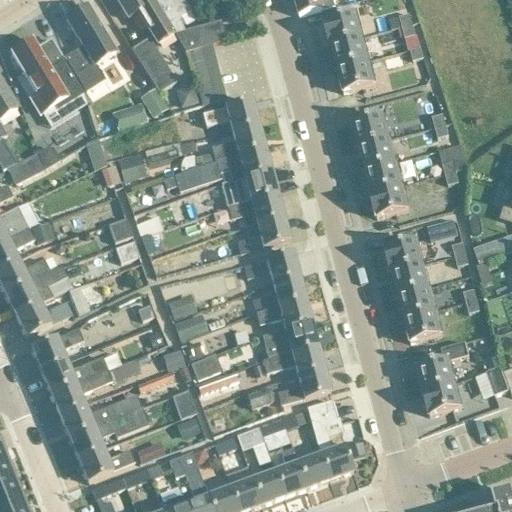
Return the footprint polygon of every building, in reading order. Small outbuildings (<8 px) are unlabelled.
[(114,0),(121,11),(128,22),(138,16),(157,47),(173,37),(154,5),(148,8),(142,0),(114,0)] [(191,13),(182,0),(161,0),(155,3),(175,35),(183,33),(180,20),(191,13)] [(294,0),(300,19),(323,13),(318,0),(294,0)] [(230,3),(217,10),(223,22),(236,15),(230,3)] [(66,22),(82,48),(64,60),(86,96),(106,83),(97,68),(116,57),(87,9),(66,22)] [(331,50),(362,41),(356,17),(325,26),(325,27),(324,27),(326,36),(324,37),(327,48),(329,47),(330,49),(331,48),(331,50)] [(399,20),(402,31),(413,28),(410,18),(399,20)] [(399,20),(390,23),(392,33),(402,31),(399,20)] [(226,44),(221,23),(183,33),(175,35),(174,35),(184,53),(185,56),(189,55),(211,48),(226,44)] [(415,39),(413,28),(402,31),(405,42),(415,39)] [(131,51),(156,91),(158,95),(168,89),(177,84),(149,40),(131,51)] [(337,71),(337,73),(369,65),(362,41),(331,50),(334,60),(332,61),(334,72),(337,71)] [(32,43),(11,55),(22,72),(28,82),(37,96),(29,101),(40,117),(41,116),(50,131),(85,110),(83,96),(62,62),(61,60),(51,43),(37,51),(32,43)] [(215,62),(211,48),(189,55),(192,68),(215,62)] [(421,51),(411,54),(413,64),(424,61),(421,51)] [(218,76),(215,62),(192,68),(196,82),(218,76)] [(128,85),(141,77),(133,64),(120,72),(128,85)] [(344,97),(363,92),(375,88),(369,65),(337,73),(338,75),(335,76),(338,86),(341,85),(344,97)] [(110,98),(121,82),(111,76),(101,92),(110,98)] [(222,89),(218,76),(196,82),(199,95),(222,89)] [(0,142),(7,138),(0,128),(0,124),(18,113),(0,84),(0,142)] [(225,102),(222,89),(199,95),(203,108),(225,102)] [(156,91),(140,101),(152,121),(169,111),(158,95),(156,91)] [(225,112),(225,111),(203,116),(206,129),(228,124),(231,134),(258,128),(251,104),(225,112)] [(117,135),(134,130),(128,111),(111,116),(117,135)] [(435,131),(446,129),(443,118),(433,121),(435,131)] [(383,119),(371,123),(352,128),(355,139),(353,140),(355,150),(358,150),(359,152),(390,143),(383,119)] [(212,155),(195,160),(198,171),(216,166),(215,164),(264,151),(258,128),(231,134),(234,145),(211,151),(212,155)] [(446,129),(435,131),(438,142),(448,139),(446,129)] [(86,148),(94,173),(96,172),(106,168),(107,168),(106,165),(98,141),(86,148)] [(396,166),(390,143),(359,152),(361,162),(359,163),(362,174),(364,173),(365,175),(396,166)] [(193,145),(179,148),(182,158),(195,155),(193,145)] [(45,151),(38,154),(46,172),(60,164),(53,152),(45,151)] [(175,180),(163,184),(166,193),(167,192),(178,189),(180,195),(221,182),(219,176),(229,174),(232,183),(270,174),(264,151),(215,164),(216,166),(198,171),(192,172),(193,174),(175,180)] [(44,173),(36,157),(16,167),(8,171),(16,187),(44,173)] [(4,159),(0,161),(0,170),(2,175),(8,171),(16,167),(12,159),(4,159)] [(133,160),(117,164),(123,185),(139,181),(133,160)] [(446,178),(456,175),(453,165),(443,168),(446,178)] [(368,187),(371,198),(402,190),(396,166),(365,175),(365,177),(363,177),(365,188),(368,187)] [(232,183),(222,186),(225,197),(229,210),(276,197),(270,174),(232,183)] [(459,186),(456,175),(446,178),(448,189),(459,186)] [(61,188),(44,197),(53,212),(69,203),(61,188)] [(0,205),(12,200),(7,189),(0,191),(0,205)] [(409,213),(402,190),(371,198),(371,199),(370,200),(370,201),(368,202),(371,213),(373,212),(376,221),(377,221),(377,222),(396,217),(409,213)] [(283,220),(276,197),(229,210),(232,222),(243,220),(245,230),(256,227),(283,220)] [(511,211),(505,209),(501,222),(511,225),(511,211)] [(0,246),(29,232),(22,220),(17,211),(0,219),(0,246)] [(158,220),(136,228),(141,242),(151,239),(163,234),(158,220)] [(289,243),(283,220),(256,227),(263,252),(289,245),(289,243)] [(109,228),(115,246),(133,240),(126,222),(109,228)] [(451,225),(431,230),(435,246),(455,241),(451,225)] [(47,227),(31,232),(37,249),(53,243),(47,227)] [(34,243),(29,232),(0,246),(0,273),(18,265),(13,254),(34,243)] [(151,239),(141,242),(147,259),(157,256),(151,239)] [(511,239),(501,243),(506,259),(511,256),(511,239)] [(240,257),(250,255),(246,241),(236,244),(240,257)] [(392,275),(392,277),(423,268),(417,244),(404,248),(386,253),(386,254),(385,254),(387,263),(385,264),(387,274),(390,274),(390,276),(392,275)] [(139,260),(134,245),(115,252),(121,267),(139,260)] [(58,246),(54,250),(56,255),(61,256),(65,252),(63,247),(58,246)] [(452,249),(455,260),(466,257),(463,247),(452,249)] [(103,271),(100,256),(76,260),(78,275),(103,271)] [(273,262),(265,264),(269,276),(272,286),(298,279),(292,256),(273,262)] [(468,268),(466,257),(455,260),(458,271),(468,268)] [(22,273),(18,265),(0,273),(0,289),(5,298),(50,275),(44,262),(22,273)] [(253,266),(243,268),(247,281),(257,279),(253,267),(253,266)] [(486,266),(476,269),(480,278),(489,275),(486,266)] [(398,300),(429,291),(423,268),(392,277),(395,287),(392,288),(395,298),(398,298),(398,300)] [(50,275),(5,298),(16,320),(40,307),(39,307),(53,300),(48,290),(67,280),(62,269),(50,275)] [(274,297),(252,302),(256,315),(278,310),(278,311),(305,303),(298,279),(272,286),(274,297)] [(79,290),(68,294),(78,318),(89,314),(79,290)] [(429,291),(398,300),(399,302),(396,302),(399,313),(402,312),(404,323),(436,315),(429,291)] [(463,296),(466,306),(477,304),(474,293),(463,296)] [(217,320),(234,316),(229,301),(213,305),(217,320)] [(182,302),(167,308),(173,323),(188,317),(182,302)] [(278,310),(256,315),(257,317),(259,326),(260,328),(281,323),(284,333),(311,326),(305,303),(278,311),(278,310)] [(477,304),(466,306),(469,318),(480,315),(477,304)] [(44,316),(40,307),(16,320),(26,341),(50,329),(50,328),(72,317),(66,305),(44,316)] [(89,320),(96,337),(122,327),(116,310),(89,320)] [(442,338),(436,315),(404,323),(405,325),(402,326),(405,336),(408,335),(411,347),(442,338)] [(200,317),(173,328),(180,345),(181,345),(207,335),(207,334),(200,317)] [(221,322),(208,327),(210,333),(224,328),(221,322)] [(265,349),(263,350),(267,363),(279,359),(279,360),(317,349),(311,326),(284,333),(270,337),(273,347),(265,349)] [(31,352),(41,375),(66,364),(61,354),(84,344),(79,332),(31,352)] [(158,336),(148,340),(152,351),(163,347),(158,336)] [(192,357),(188,359),(191,367),(196,365),(205,362),(198,344),(189,348),(192,357)] [(424,396),(455,387),(449,365),(469,360),(465,346),(441,352),(445,365),(418,372),(421,383),(418,384),(421,395),(423,394),(424,396)] [(317,349),(279,360),(279,359),(267,363),(263,364),(266,376),(294,369),(296,379),(323,373),(317,349)] [(180,353),(161,359),(166,375),(185,369),(180,353)] [(145,357),(135,362),(137,368),(148,364),(145,357)] [(196,365),(191,367),(197,385),(222,376),(216,358),(205,362),(196,365)] [(70,374),(66,364),(41,375),(50,397),(107,373),(102,360),(70,374)] [(259,368),(252,371),(256,382),(264,379),(259,368)] [(247,370),(209,384),(212,394),(251,380),(247,370)] [(187,371),(178,374),(182,387),(185,386),(191,383),(187,371)] [(509,394),(500,371),(486,376),(495,399),(509,394)] [(112,384),(107,373),(50,397),(59,419),(84,409),(80,398),(112,384)] [(330,396),(323,373),(296,379),(299,391),(278,396),(281,409),(303,403),(303,404),(330,396)] [(171,376),(136,389),(139,397),(174,384),(171,376)] [(455,387),(424,396),(424,397),(423,398),(423,399),(421,400),(424,411),(426,410),(429,419),(430,419),(430,420),(461,411),(455,387)] [(268,390),(246,399),(251,413),(274,405),(268,390)] [(172,399),(180,422),(196,416),(188,393),(172,399)] [(69,441),(142,411),(136,397),(88,418),(84,409),(59,419),(69,441)] [(306,411),(319,460),(329,485),(353,476),(344,451),(340,437),(328,440),(324,426),(337,422),(331,404),(306,411)] [(274,409),(266,412),(269,420),(277,417),(274,409)] [(115,435),(117,441),(149,428),(142,411),(69,441),(78,463),(103,453),(98,442),(115,435)] [(294,417),(281,422),(285,433),(298,429),(294,417)] [(194,421),(180,426),(185,441),(200,436),(194,421)] [(263,442),(285,433),(281,422),(259,430),(263,442)] [(263,447),(262,442),(263,442),(259,430),(234,439),(239,450),(240,450),(242,455),(263,447)] [(217,458),(239,450),(234,439),(213,447),(217,458)] [(362,445),(346,450),(349,462),(365,457),(362,445)] [(209,461),(217,458),(213,447),(207,449),(208,453),(206,454),(209,461)] [(150,449),(135,455),(139,464),(140,467),(154,461),(150,449)] [(203,452),(192,456),(196,466),(197,468),(205,465),(207,461),(203,452)] [(87,486),(135,466),(130,453),(107,463),(103,453),(78,463),(87,486)] [(286,472),(275,476),(284,501),(307,493),(298,467),(293,453),(281,457),(286,472)] [(196,505),(185,509),(185,511),(211,511),(208,500),(200,476),(197,468),(196,466),(192,454),(191,455),(169,463),(176,481),(186,477),(196,505)] [(298,467),(307,493),(329,485),(319,460),(298,467)] [(259,463),(238,470),(241,480),(263,473),(259,463)] [(0,490),(13,485),(5,465),(0,466),(0,490)] [(159,467),(145,472),(150,484),(151,483),(163,478),(159,467)] [(145,472),(122,481),(126,492),(141,487),(150,484),(145,472)] [(253,484),(263,509),(284,501),(275,476),(253,484)] [(123,511),(133,511),(126,492),(122,481),(103,488),(101,489),(104,500),(107,499),(107,498),(117,495),(123,511)] [(253,484),(230,492),(236,511),(254,511),(263,509),(253,484)] [(0,490),(0,511),(5,511),(21,506),(13,485),(0,490)] [(101,489),(91,493),(95,504),(104,500),(101,489)] [(236,511),(230,492),(208,500),(211,511),(236,511)] [(511,511),(511,494),(492,500),(495,511),(511,511)] [(185,511),(185,509),(181,499),(159,507),(160,511),(185,511)]
